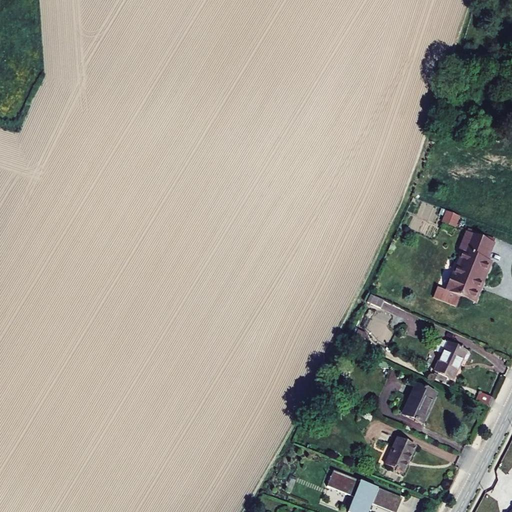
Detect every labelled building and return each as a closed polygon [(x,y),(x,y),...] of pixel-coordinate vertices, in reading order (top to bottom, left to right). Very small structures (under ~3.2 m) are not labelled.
[(445,210),(440,221),(455,227),(459,215),(445,210)] [(426,222),(420,230),(430,237),(436,230),(426,222)] [(475,230),(474,233),(500,243),(501,241),(475,230)] [(500,243),(474,233),(466,250),(470,252),(461,275),(460,274),(453,292),(443,288),(439,298),(463,308),(467,297),(482,303),(487,291),(485,290),(488,282),(490,283),(498,262),(494,260),(500,243)] [(374,295),(370,303),(383,309),(387,301),(374,295)] [(363,331),(358,342),(366,346),(369,339),(372,335),(363,331)] [(471,353),(471,352),(448,341),(442,352),(447,355),(439,372),(458,381),(467,361),(469,362),(472,361),(474,357),(473,353),(471,353)] [(383,367),(390,370),(393,364),(385,361),(383,367)] [(421,386),(407,416),(426,424),(440,395),(421,386)] [(485,393),(481,402),(494,409),(498,399),(485,393)] [(402,439),(390,466),(408,474),(420,447),(402,439)] [(377,507),(389,511),(397,511),(402,499),(333,472),(327,488),(354,499),(348,511),(368,511),(372,505),(373,501),(379,504),(377,507)]
